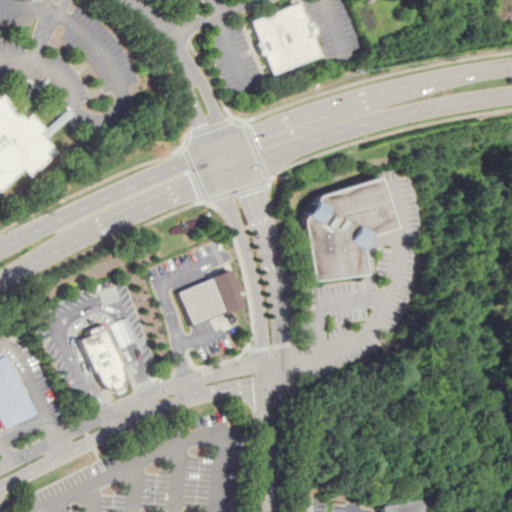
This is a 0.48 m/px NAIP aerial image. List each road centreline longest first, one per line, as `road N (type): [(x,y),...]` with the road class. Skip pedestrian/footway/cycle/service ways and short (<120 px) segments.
road 1 (primary): [(511,66),(352,101),(213,153)]
road 2 (residential): [(265,364),(145,394),(0,465)]
road 3 (primary): [(240,170),(363,124),(511,94)]
road 4 (primary): [(0,283),(222,177)]
road 5 (primary): [(213,153),(0,250)]
road 6 (residential): [(213,153),(249,255),(265,364)]
road 7 (residential): [(0,485),(193,397)]
road 8 (residential): [(282,370),(270,263),(240,170)]
road 9 (residential): [(265,364),(250,511)]
road 10 (residential): [(267,511),(282,379)]
